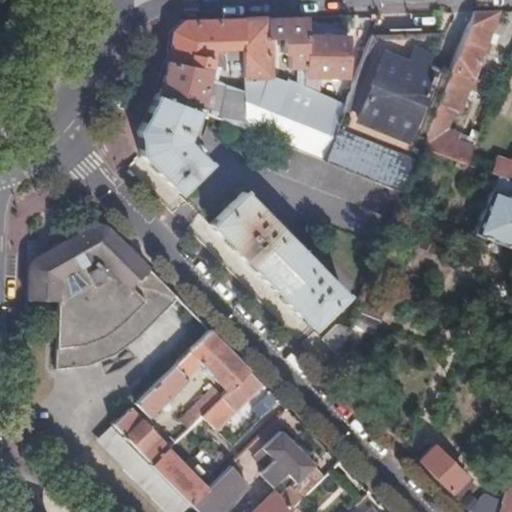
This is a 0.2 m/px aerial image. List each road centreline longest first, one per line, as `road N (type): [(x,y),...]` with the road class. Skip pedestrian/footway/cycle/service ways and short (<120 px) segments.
road 1 (residential): [(57,134),(429,511)]
road 2 (tertiary): [(57,134),(103,53),(109,0)]
